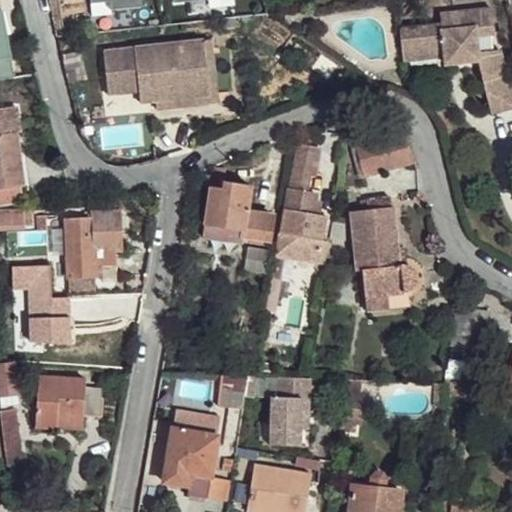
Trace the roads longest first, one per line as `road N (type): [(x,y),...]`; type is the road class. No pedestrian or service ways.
road 1 (residential): [(511,290),(463,260),(446,235),(419,128),(404,108),(380,97),(360,96),(173,163)]
road 2 (residential): [(121,511),(173,163)]
road 3 (residential): [(173,163),(136,176),(84,165),(70,143),(34,0)]
